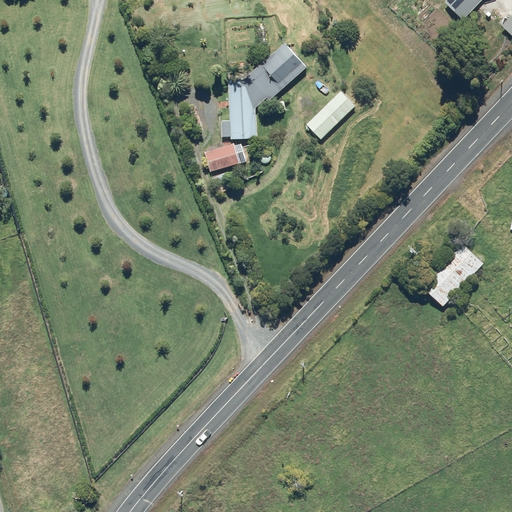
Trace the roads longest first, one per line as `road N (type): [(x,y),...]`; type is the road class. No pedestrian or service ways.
road 1 (unclassified): [(97,0),(81,104),(115,214),(156,255),(223,290),(276,351)]
road 2 (secondary): [(276,351),(511,103)]
road 3 (secondary): [(129,511),(276,351)]
